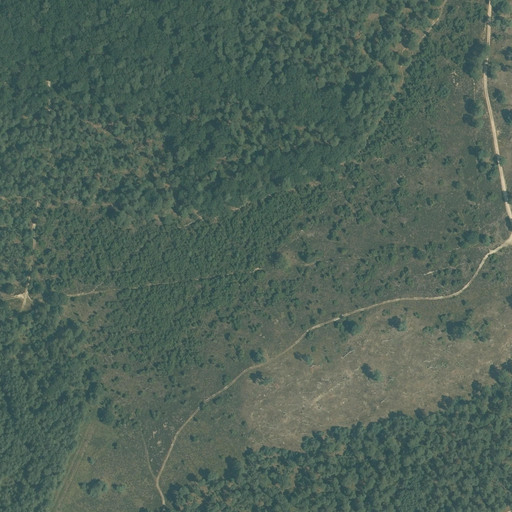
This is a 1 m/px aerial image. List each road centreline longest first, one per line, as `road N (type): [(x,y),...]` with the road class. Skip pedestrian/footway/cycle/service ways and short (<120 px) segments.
road 1 (track): [(511,242),(483,258),(454,295),(386,301),(314,328),(206,400),(164,462),(156,483),(163,511)]
road 2 (track): [(36,306),(27,286),(49,85),(71,37),(63,0)]
road 3 (track): [(490,0),(485,84),(511,219)]
